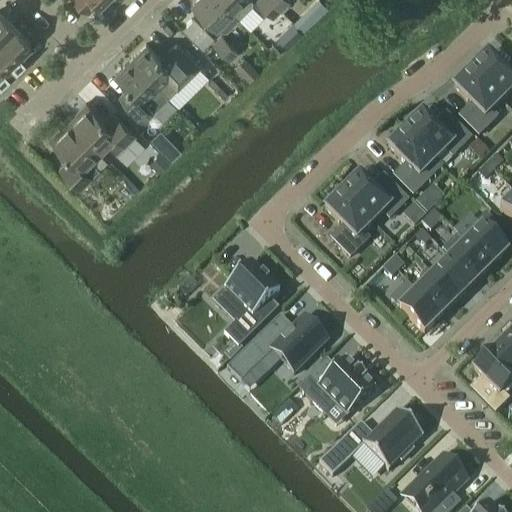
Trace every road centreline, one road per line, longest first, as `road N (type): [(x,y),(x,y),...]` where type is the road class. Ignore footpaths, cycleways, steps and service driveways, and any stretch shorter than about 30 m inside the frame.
road 1 (residential): [(511,4),(455,58),(370,115),(271,223),(275,238),(421,377)]
road 2 (residential): [(421,377),(511,472)]
road 3 (residential): [(511,288),(421,377)]
